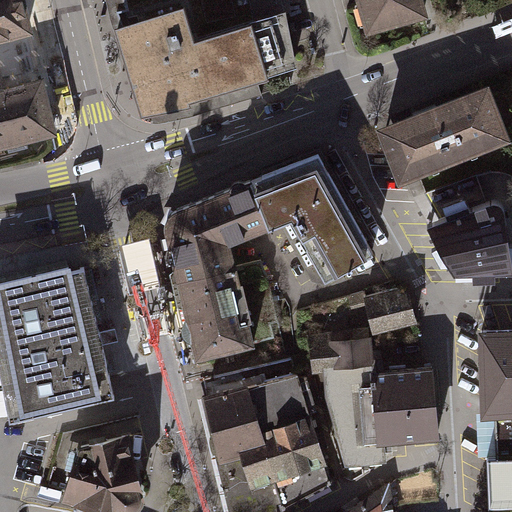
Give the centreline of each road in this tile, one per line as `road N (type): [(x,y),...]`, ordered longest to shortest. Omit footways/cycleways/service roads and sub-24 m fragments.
road 1 (residential): [(112,178),(202,511)]
road 2 (secondary): [(323,105),(112,178)]
road 3 (residential): [(323,105),(433,299)]
road 4 (residential): [(433,299),(460,511)]
road 5 (residential): [(66,0),(112,178)]
road 6 (secondary): [(511,36),(345,97)]
road 7 (secondary): [(0,226),(66,213),(112,178)]
